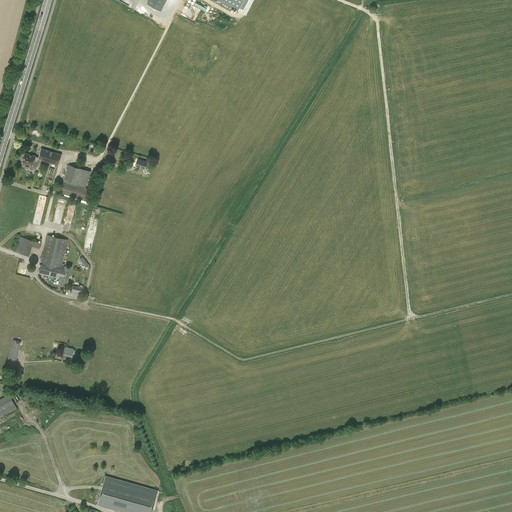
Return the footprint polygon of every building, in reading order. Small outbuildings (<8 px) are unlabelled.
[(162,11),(166,0),(149,0),(147,4),(162,11)] [(242,0),(219,0),(238,10),(242,0)] [(214,26),(218,19),(194,8),(191,15),(214,26)] [(42,160),(49,162),(48,165),(51,166),(52,163),(58,165),(61,154),(41,148),(39,157),(35,156),(35,155),(25,152),(22,163),(32,166),(33,167),(36,168),(38,162),(41,163),(42,160)] [(135,166),(145,169),(148,161),(138,159),(135,166)] [(69,164),(63,181),(60,193),(85,201),(89,189),(85,187),(90,171),(69,164)] [(62,265),(68,239),(48,235),(39,273),(60,278),(58,284),(66,286),(67,282),(71,266),(66,264),(65,266),(62,265)] [(39,248),(41,242),(19,236),(15,252),(29,256),(32,246),(39,248)] [(82,256),(79,259),(85,267),(89,264),(82,256)] [(21,341),(13,339),(6,368),(14,369),(21,341)] [(74,349),(65,347),(63,355),(84,359),(85,354),(73,351),(74,349)] [(16,408),(9,394),(0,399),(0,416),(3,415),(16,408)] [(97,504),(125,511),(151,511),(158,491),(105,476),(102,488),(97,504)]
